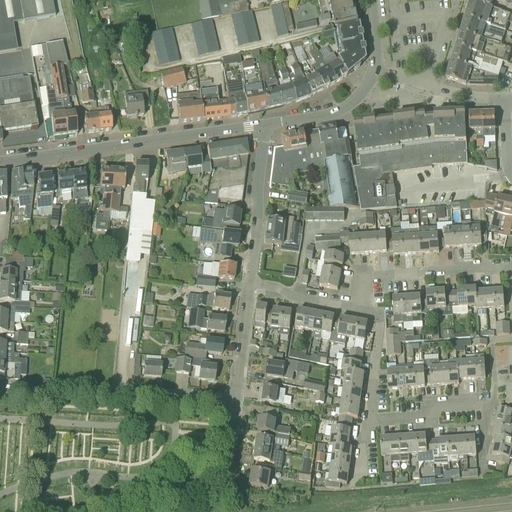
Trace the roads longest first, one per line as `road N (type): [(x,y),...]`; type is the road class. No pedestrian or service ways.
road 1 (tertiary): [(0,159),(265,123)]
road 2 (residential): [(360,309),(363,277),(509,268)]
road 3 (residential): [(248,281),(265,123)]
road 4 (residential): [(503,99),(374,68)]
road 5 (tertiary): [(265,123),(350,103),(374,68)]
road 6 (residential): [(372,421),(379,320),(360,309)]
road 7 (residential): [(233,403),(248,281)]
